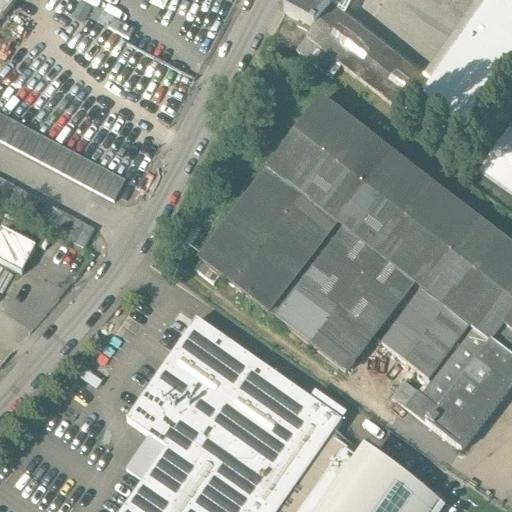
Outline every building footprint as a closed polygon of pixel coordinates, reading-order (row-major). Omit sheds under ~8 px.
[(0,0),(0,18),(14,0),(0,0)] [(31,8),(21,0),(11,12),(21,20),(31,8)] [(415,117),(437,89),(344,17),(352,0),(290,0),(273,33),(332,79),(341,67),(411,122),(415,117)] [(511,71),(511,0),(500,0),(437,89),(415,117),(461,145),(511,71)] [(375,341),(433,386),(472,336),(492,351),(506,333),(511,337),(511,253),(322,107),(200,265),(346,378),(375,341)] [(124,183),(0,117),(0,144),(113,204),(124,183)] [(94,230),(0,181),(0,209),(82,252),(94,230)] [(0,265),(22,277),(35,250),(2,232),(0,235),(0,265)] [(166,453),(124,511),(437,511),(440,508),(365,456),(360,463),(331,443),(347,420),(316,398),(311,405),(196,325),(126,426),(166,453)] [(511,395),(511,366),(492,351),(472,336),(433,386),(422,400),(405,386),(392,403),(463,458),(511,395)]
